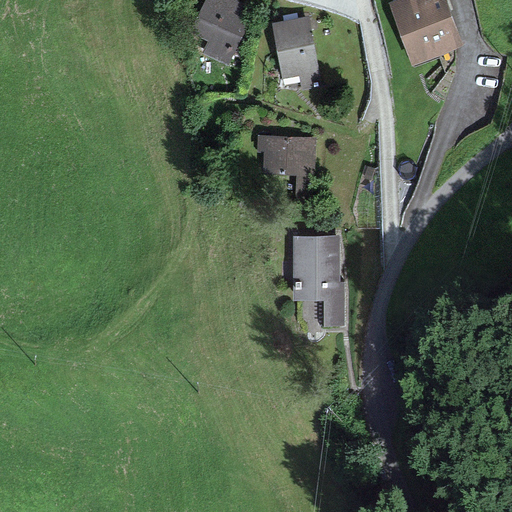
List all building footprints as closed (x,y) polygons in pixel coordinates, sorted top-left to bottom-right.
[(262,8),(247,0),(194,0),(187,13),(240,45),(262,8)] [(394,0),(415,58),(459,42),(444,0),(394,0)] [(304,18),(269,21),(273,83),(308,81),(304,18)] [(311,143),(258,133),(249,182),(302,192),(311,143)] [(322,239),(285,238),(284,321),(321,322),(322,239)]
